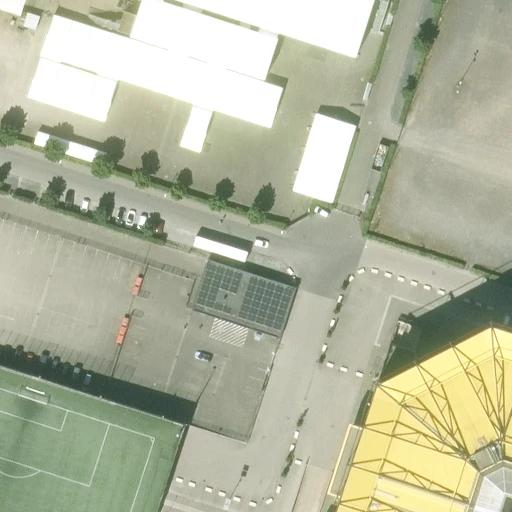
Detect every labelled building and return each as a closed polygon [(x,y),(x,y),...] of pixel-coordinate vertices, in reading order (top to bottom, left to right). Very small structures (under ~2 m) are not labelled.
[(0,0),(0,8),(23,16),(27,0),(0,0)] [(292,302),(296,289),(271,281),(207,261),(203,274),(191,311),(280,340),(292,302)] [(511,511),(511,330),(492,325),(437,353),(380,382),(378,380),(363,427),(350,423),(327,493),(341,497),(335,511),(511,511)] [(318,339),(318,360),(335,360),(335,339),(318,339)] [(186,426),(0,366),(0,511),(158,511),(164,493),(169,477),(177,454),(186,426)]
